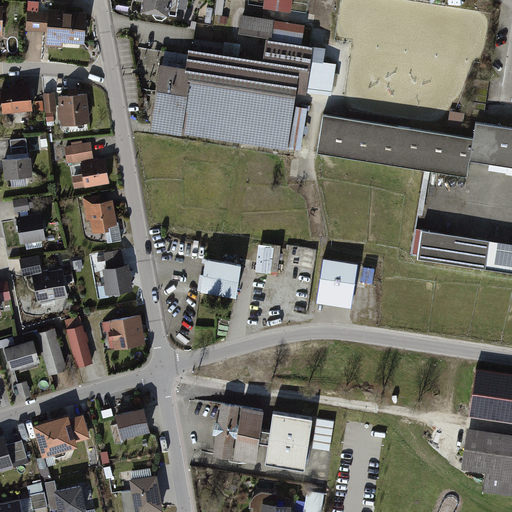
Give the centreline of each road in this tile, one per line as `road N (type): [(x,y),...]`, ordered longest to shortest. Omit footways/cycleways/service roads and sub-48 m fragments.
road 1 (residential): [(511,356),(305,330),(162,365)]
road 2 (residential): [(162,365),(110,75)]
road 3 (residential): [(162,365),(0,418)]
road 4 (residential): [(185,511),(162,365)]
